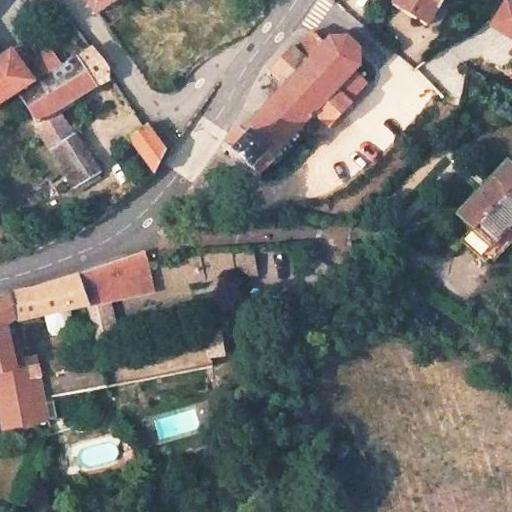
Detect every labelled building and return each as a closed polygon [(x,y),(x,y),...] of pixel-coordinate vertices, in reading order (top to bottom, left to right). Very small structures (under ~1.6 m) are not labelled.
[(87,0),(96,12),(114,0),(87,0)] [(394,0),(392,4),(426,26),(436,10),(438,12),(444,0),(394,0)] [(511,6),(505,3),(490,27),(511,40),(511,80),(511,6)] [(241,127),(223,147),(257,178),(276,159),(274,156),(314,114),(328,129),(351,104),(349,101),(366,84),(353,72),(359,67),(359,57),(357,50),(345,38),(328,38),(323,45),(309,32),(294,50),(292,48),(269,71),(284,86),(268,103),(244,129),(241,127)] [(44,47),(20,68),(30,82),(58,65),(44,47)] [(90,49),(19,93),(38,124),(35,126),(53,153),(66,175),(74,187),(98,172),(58,111),(110,78),(109,74),(92,48),(90,49)] [(0,101),(30,82),(20,68),(8,53),(0,57),(0,101)] [(144,130),(131,140),(153,173),(163,153),(148,130),(144,130)] [(53,153),(43,159),(57,180),(66,175),(53,153)] [(511,166),(506,161),(456,215),(490,246),(508,227),(511,230),(511,166)] [(143,254),(76,277),(85,306),(233,275),(229,249),(224,249),(187,253),(145,263),(143,254)] [(274,275),(272,250),(229,249),(233,275),(257,271),(259,281),(274,275)] [(9,295),(8,295),(8,296),(13,321),(14,320),(43,314),(51,312),(67,310),(85,306),(76,277),(30,292),(9,295)] [(0,373),(16,370),(8,337),(16,335),(13,321),(8,296),(8,295),(0,296),(0,373)] [(114,304),(92,306),(94,334),(117,332),(114,304)] [(51,312),(43,314),(47,330),(51,332),(67,330),(70,326),(67,310),(51,312)] [(98,365),(104,388),(214,367),(212,358),(222,357),(218,329),(207,331),(208,343),(98,365)] [(39,376),(42,392),(47,420),(55,418),(51,397),(104,388),(98,365),(40,376),(39,376)] [(42,392),(0,401),(5,429),(47,420),(42,392)]
